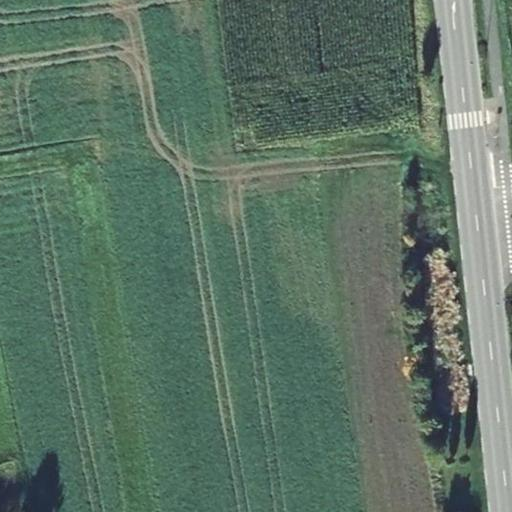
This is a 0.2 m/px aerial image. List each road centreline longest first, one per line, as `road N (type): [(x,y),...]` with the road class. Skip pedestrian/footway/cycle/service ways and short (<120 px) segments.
road 1 (secondary): [(475,192),(506,511)]
road 2 (secondary): [(452,0),(475,192)]
